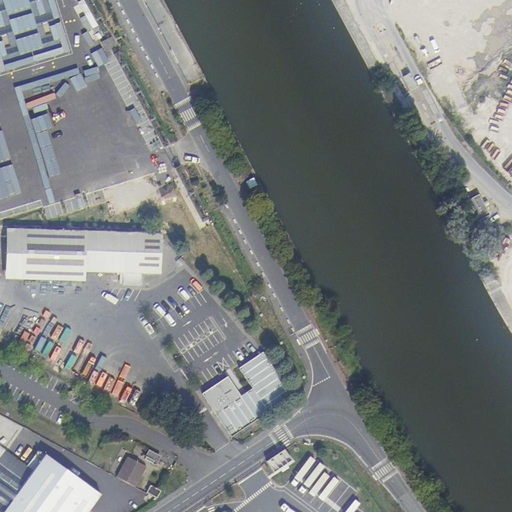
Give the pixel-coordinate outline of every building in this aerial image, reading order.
[(54,0),(0,0),(0,72),(0,73),(71,52),(54,0)] [(107,51),(117,46),(111,37),(102,42),(107,51)] [(467,128),(479,122),(472,108),(460,114),(467,128)] [(511,161),(505,159),(499,171),(511,177),(511,161)] [(472,220),(487,213),(479,194),(464,200),(472,220)] [(156,234),(124,233),(4,229),(2,281),(85,283),(85,273),(124,274),(124,285),(142,286),(142,274),(160,275),(161,234),(156,234)] [(212,407),(228,431),(290,391),(260,346),(236,362),(250,383),(212,407)] [(225,372),(232,387),(238,384),(231,369),(225,372)] [(32,471),(0,447),(0,464),(24,482),(32,471)] [(33,458),(39,462),(46,453),(40,449),(33,458)] [(269,471),(288,461),(283,451),(264,461),(269,471)] [(32,471),(24,482),(26,484),(6,511),(87,511),(101,493),(46,453),(39,462),(32,471)] [(148,462),(159,468),(163,461),(152,455),(148,462)] [(135,462),(125,481),(142,491),(153,472),(135,462)] [(0,511),(6,511),(26,484),(24,482),(0,464),(0,511)] [(157,490),(154,497),(156,499),(164,494),(157,490)]
